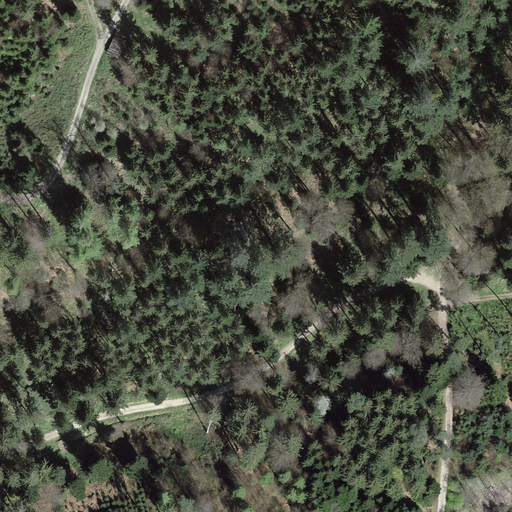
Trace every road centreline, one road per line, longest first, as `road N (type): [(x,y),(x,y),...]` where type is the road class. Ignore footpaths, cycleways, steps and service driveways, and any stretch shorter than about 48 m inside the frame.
road 1 (track): [(511,184),(436,260),(336,308),(234,382),(0,449)]
road 2 (track): [(511,48),(436,260),(441,511)]
road 3 (track): [(0,191),(33,195),(58,165),(101,40),(125,0)]
